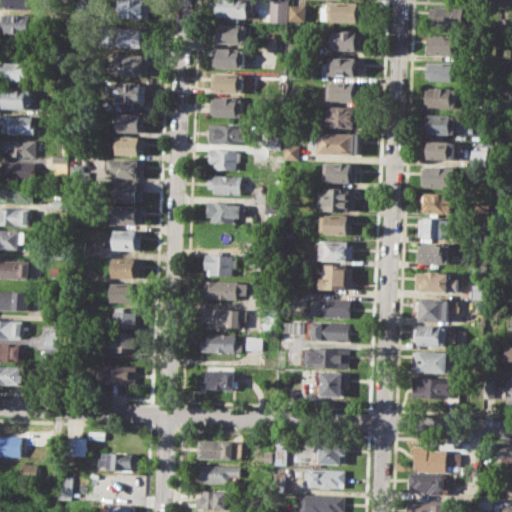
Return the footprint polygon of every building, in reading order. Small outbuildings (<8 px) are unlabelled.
[(5,0),(36,0),(36,8),(5,7),(5,0)] [(121,0),(152,0),(152,18),(120,16),(121,0)] [(216,0),(250,0),(250,17),(216,15),(216,0)] [(271,0),(289,0),(288,22),(271,21),(271,0)] [(330,0),(363,2),(362,21),(322,20),(323,5),(329,5),(330,0)] [(87,3),(75,3),(75,18),(87,18),(87,3)] [(293,4),(309,5),(308,21),(292,20),(293,4)] [(431,7),(466,8),(465,28),(430,27),(431,7)] [(5,13),(35,14),(34,34),(4,33),(5,13)] [(217,24),(248,25),(248,42),(217,41),(217,24)] [(121,27),(150,28),(149,47),(120,46),(121,27)] [(331,29),(364,30),(364,50),(330,48),(331,29)] [(293,34),(307,35),(306,53),(292,53),(293,34)] [(430,35),(464,36),(463,54),(429,53),(430,35)] [(277,47),(288,48),(288,57),(277,56),(277,47)] [(216,48),(247,49),(247,67),(215,66),(216,48)] [(116,53),(150,55),(149,74),(115,73),(116,53)] [(331,56),(364,57),(363,76),(323,74),(324,62),(330,62),(331,56)] [(497,59),(511,60),(511,73),(497,72),(497,59)] [(429,61),(456,62),(456,81),(429,79),(429,61)] [(0,80),(1,62),(33,63),(32,82),(0,80)] [(214,72),(247,74),(246,92),(214,90),(214,72)] [(118,81),(147,82),(146,102),(118,101),(118,81)] [(330,81),(365,82),(364,101),(330,99),(330,81)] [(428,86),(460,88),(459,107),(427,105),(428,86)] [(0,88),(34,90),(33,105),(28,105),(28,109),(0,108),(0,88)] [(214,97),(246,98),(246,114),(213,114),(214,97)] [(329,105),(363,107),(363,126),(328,125),(329,105)] [(119,113),(146,114),(146,131),(119,130),(119,113)] [(426,113),(459,114),(458,133),(425,132),(426,113)] [(0,114),(32,116),(32,123),(36,123),(36,134),(3,132),(3,125),(0,124),(0,114)] [(211,124),(250,125),(249,142),(210,141),(211,124)] [(322,132),(362,134),(361,154),(320,152),(320,147),(316,147),(317,136),(321,136),(322,132)] [(119,135),(144,137),(144,155),(118,153),(119,135)] [(3,137),(37,139),(36,156),(10,155),(10,149),(2,149),(3,137)] [(268,139),(283,139),(283,149),(268,148),(268,139)] [(456,141),(455,158),(425,157),(425,140),(456,141)] [(286,143),(302,144),(302,160),(286,160),(286,143)] [(211,147),(240,148),(240,169),(215,168),(216,163),(210,163),(211,147)] [(474,148),(488,149),(487,166),(474,165),(474,148)] [(53,155),(68,156),(68,164),(53,164),(53,155)] [(109,158),(144,160),(143,177),(117,176),(117,172),(109,172),(109,158)] [(2,160),(35,162),(35,179),(1,178),(2,160)] [(327,162),(359,164),(358,181),(326,179),(327,162)] [(425,165),(458,166),(457,188),(424,187),(425,165)] [(210,174),(245,175),(244,194),(215,193),(215,188),(209,187),(210,174)] [(117,182),(143,183),(142,202),(116,201),(117,182)] [(0,190),(1,183),(33,184),(32,202),(0,201),(0,190)] [(321,191),(327,191),(328,188),(359,189),(358,211),(321,209),(321,191)] [(424,193),(458,194),(457,213),(423,211),(424,193)] [(53,199),(67,199),(66,211),(53,210),(53,199)] [(209,200),(234,200),(234,205),(246,205),(246,216),(237,216),(237,222),(215,221),(215,217),(208,217),(209,200)] [(116,205),(144,206),(144,223),(115,222),(116,205)] [(0,207),(32,208),(31,225),(0,224),(0,207)] [(493,208),(504,209),(503,222),(493,222),(493,208)] [(324,214),(356,216),(356,234),(323,233),(324,214)] [(423,217),(457,219),(456,238),(422,236),(423,217)] [(0,229),(31,231),(30,243),(20,243),(20,249),(0,247),(0,229)] [(114,230),(142,231),(141,250),(113,249),(114,230)] [(322,240),(356,241),(356,260),(321,258),(322,240)] [(421,242),(457,244),(456,263),(420,261),(421,242)] [(207,254),(236,255),(235,275),(210,274),(211,268),(206,268),(207,254)] [(113,258),(140,258),(139,278),(113,277),(113,258)] [(0,259),(28,261),(28,279),(0,277),(0,259)] [(326,264),(355,265),(354,288),(321,287),(322,276),(326,277),(326,264)] [(50,266),(59,266),(58,274),(49,273),(50,266)] [(420,270),(454,272),(454,277),(461,278),(461,291),(419,289),(420,270)] [(206,280),(249,282),(249,294),(240,294),(239,298),(205,297),(206,280)] [(113,282),(139,283),(138,302),(112,301),(113,282)] [(474,284),(488,285),(487,299),(473,298),(474,284)] [(0,289),(28,291),(27,309),(0,308),(0,289)] [(315,297),(354,299),(353,317),(314,315),(315,297)] [(418,298),(454,299),(453,322),(422,320),(422,309),(418,309),(418,298)] [(116,306),(139,307),(138,328),(115,327),(116,306)] [(204,306),(242,308),(241,328),(209,326),(209,322),(203,322),(204,306)] [(265,307),(277,307),(276,333),(264,332),(265,307)] [(48,308),(60,309),(60,320),(47,320),(48,308)] [(0,318),(24,320),(23,337),(0,336),(0,318)] [(281,321),(305,322),(304,333),(281,332),(281,321)] [(310,322),(352,323),(352,340),(314,339),(314,335),(309,335),(310,322)] [(419,324),(451,326),(450,345),(418,343),(419,324)] [(110,331),(138,332),(137,352),(109,351),(110,331)] [(202,336),(209,337),(209,332),(238,333),(237,352),(202,350),(202,336)] [(47,334),(60,335),(59,351),(46,350),(47,334)] [(248,336),(264,336),(263,350),(247,349),(248,336)] [(0,342),(23,344),(22,361),(0,360),(0,342)] [(310,347),(352,349),(351,367),(309,365),(310,347)] [(416,349),(456,351),(455,372),(415,370),(416,349)] [(100,363),(136,365),(136,384),(99,382),(100,363)] [(0,364),(23,365),(22,385),(0,384),(0,364)] [(207,368),(237,370),(236,390),(201,388),(201,373),(206,374),(207,368)] [(324,371),(351,372),(350,388),(345,388),(345,396),(323,395),(324,371)] [(415,376),(459,378),(458,398),(414,396),(415,376)] [(90,429),(105,430),(105,440),(89,439),(90,429)] [(0,455),(22,456),(22,436),(0,434),(0,455)] [(63,435),(87,436),(86,456),(73,455),(72,466),(62,465),(63,435)] [(200,439),(235,441),(235,458),(199,456),(200,439)] [(290,443),(276,442),(276,464),(290,464),(290,443)] [(316,443),(349,443),(349,452),(344,452),(344,463),(321,463),(321,457),(316,457),(316,443)] [(414,444),(431,445),(431,449),(450,449),(449,472),(417,471),(418,458),(414,458),(414,444)] [(102,451),(139,453),(139,466),(125,465),(125,470),(89,468),(90,457),(102,458),(102,451)] [(501,455),(511,455),(511,474),(511,463),(501,463),(501,455)] [(22,463),(38,464),(38,480),(21,479),(22,463)] [(197,463),(241,465),(240,480),(229,479),(229,483),(203,481),(204,477),(197,476),(197,463)] [(304,467),(347,469),(346,488),(310,486),(310,478),(304,478),(304,467)] [(59,473),(74,474),(73,499),(58,499),(59,473)] [(411,473),(448,474),(448,494),(430,493),(430,491),(416,491),(416,486),(411,486),(411,473)] [(203,489),(231,491),(230,509),(198,507),(199,495),(202,496),(203,489)] [(302,511),(303,494),(347,496),(346,510),(340,510),(340,511),(302,511)] [(480,494),(494,494),(493,509),(479,509),(480,494)] [(410,511),(410,500),(446,501),(445,511),(410,511)] [(106,511),(107,503),(133,504),(132,511),(106,511)]
